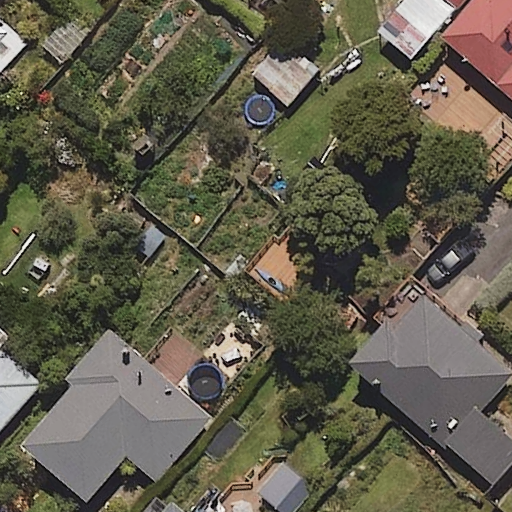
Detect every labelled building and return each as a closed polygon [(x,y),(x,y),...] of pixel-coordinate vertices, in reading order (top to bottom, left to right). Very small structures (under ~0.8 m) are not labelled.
[(0,0),(0,71),(26,44),(0,20),(0,0)] [(465,0),(406,0),(381,30),(415,58),(465,0)] [(511,0),(474,0),(445,32),(511,91),(511,0)] [(90,33),(70,15),(42,45),(63,63),(90,33)] [(287,37),(251,76),(287,109),(323,70),(287,37)] [(511,377),(511,367),(424,287),(356,361),(494,486),(511,466),(511,435),(483,410),(511,377)] [(215,410),(112,331),(24,445),(94,498),(127,455),(161,481),(215,410)] [(0,429),(42,381),(0,345),(0,429)] [(187,511),(174,500),(163,511),(187,511)]
